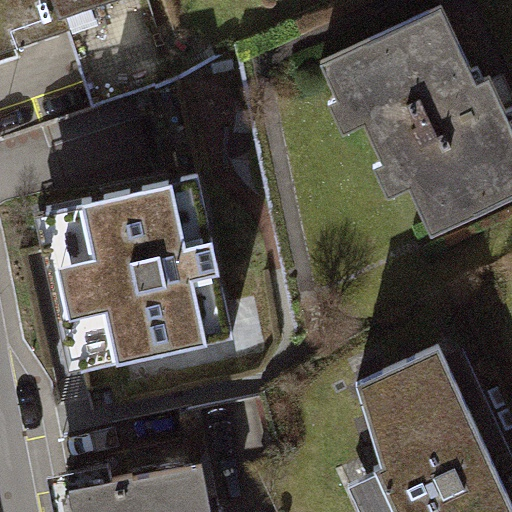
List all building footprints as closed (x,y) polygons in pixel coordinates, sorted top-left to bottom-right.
[(0,0),(0,51),(142,0),(0,0)] [(466,6),(346,62),(363,99),(352,105),(364,134),(387,125),(404,167),(398,169),(411,198),(435,188),(458,236),(511,210),(511,80),(501,87),(466,6)] [(154,157),(15,189),(52,351),(217,313),(181,157),(154,157)] [(433,341),(352,386),(392,511),(435,511),(494,484),(433,341)] [(207,511),(193,443),(46,474),(53,511),(207,511)] [(506,511),(494,484),(435,511),(506,511)]
